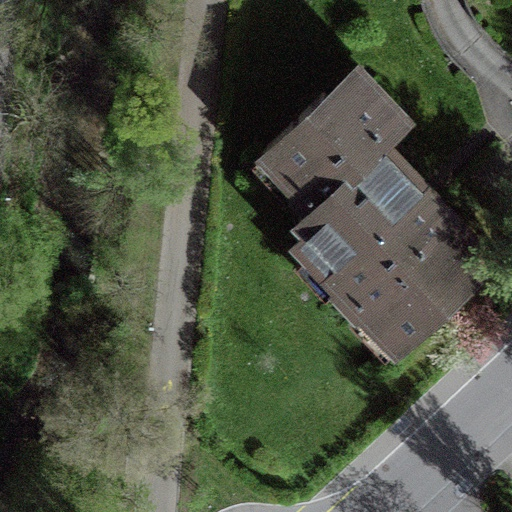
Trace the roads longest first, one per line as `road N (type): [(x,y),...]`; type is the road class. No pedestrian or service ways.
road 1 (unclassified): [(206,0),(165,511)]
road 2 (residential): [(410,475),(511,381)]
